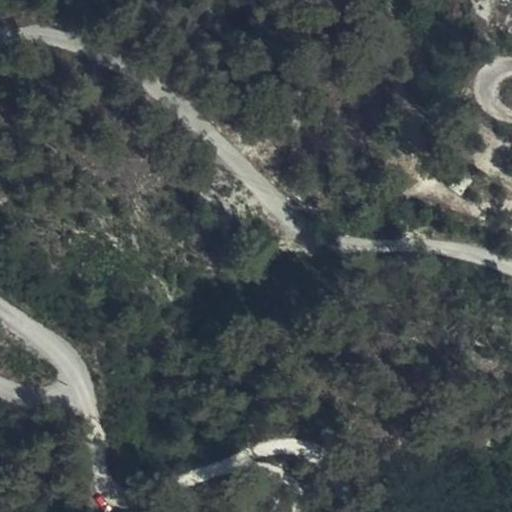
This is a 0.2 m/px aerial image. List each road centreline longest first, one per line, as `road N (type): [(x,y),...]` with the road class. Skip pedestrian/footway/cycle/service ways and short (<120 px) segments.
road 1 (unclassified): [(511,267),(441,249),(335,242),(297,225),(164,94),(88,49),(0,34)]
road 2 (track): [(75,393),(123,499),(278,455),(303,474),(307,511)]
road 3 (unclassified): [(0,309),(66,353),(81,378),(75,393),(45,402),(0,384)]
